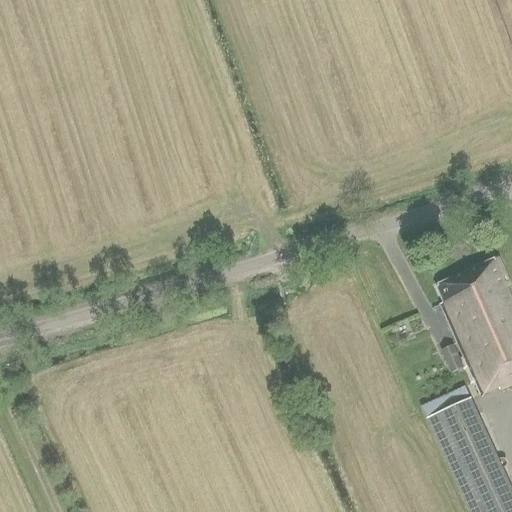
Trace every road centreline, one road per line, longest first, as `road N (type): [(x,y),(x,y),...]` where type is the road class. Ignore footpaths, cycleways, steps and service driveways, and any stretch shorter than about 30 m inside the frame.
road 1 (unclassified): [(0,341),(511,191)]
road 2 (track): [(0,358),(63,511)]
